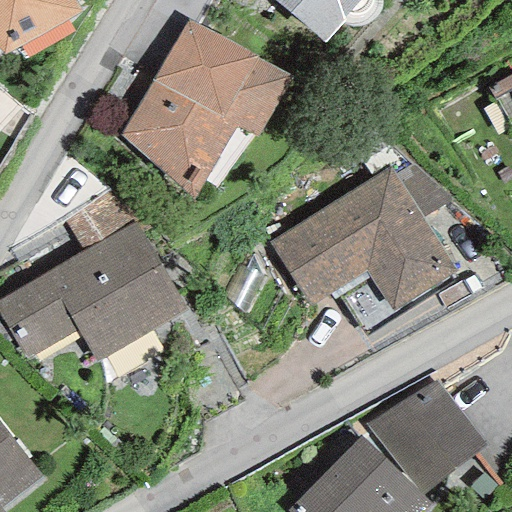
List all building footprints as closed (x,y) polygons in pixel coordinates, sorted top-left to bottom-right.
[(74,0),(0,0),(0,52),(3,56),(20,46),(66,19),(80,11),(74,0)] [(362,0),(272,0),(324,44),(362,0)] [(73,31),(66,19),(20,46),(27,59),(73,31)] [(294,76),(184,19),(118,135),(192,201),(232,128),(259,137),(294,76)] [(494,101),(511,90),(511,72),(486,88),(494,101)] [(386,167),(268,243),(310,307),(334,291),(362,333),(455,273),(386,167)] [(115,191),(65,222),(84,252),(134,222),(115,191)] [(84,252),(0,299),(0,317),(25,360),(77,330),(96,363),(186,312),(134,222),(84,252)] [(436,381),(364,425),(420,496),(485,446),(436,381)] [(0,423),(0,507),(40,477),(0,423)] [(360,436),(286,511),(287,511),(426,511),(431,507),(420,496),(360,436)]
